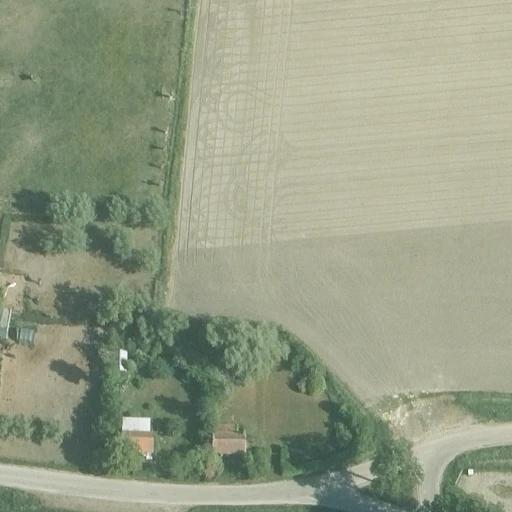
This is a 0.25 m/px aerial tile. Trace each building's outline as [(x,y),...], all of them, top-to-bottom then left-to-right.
[(0,343),(6,345),(11,315),(0,313),(0,343)] [(16,332),(14,343),(33,347),(35,335),(16,332)] [(127,357),(113,356),(112,376),(126,376),(127,357)] [(237,429),(212,429),(212,460),(245,460),(245,440),(237,441),(237,429)] [(149,438),(122,437),(122,457),(152,458),(153,438),(149,438)]
